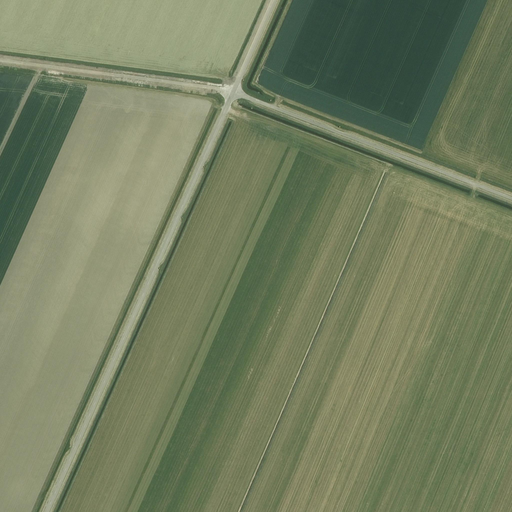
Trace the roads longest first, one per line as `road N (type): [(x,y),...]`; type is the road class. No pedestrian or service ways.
road 1 (unclassified): [(46,511),(232,92)]
road 2 (unclassified): [(511,198),(232,92)]
road 3 (unclassified): [(232,92),(0,60)]
